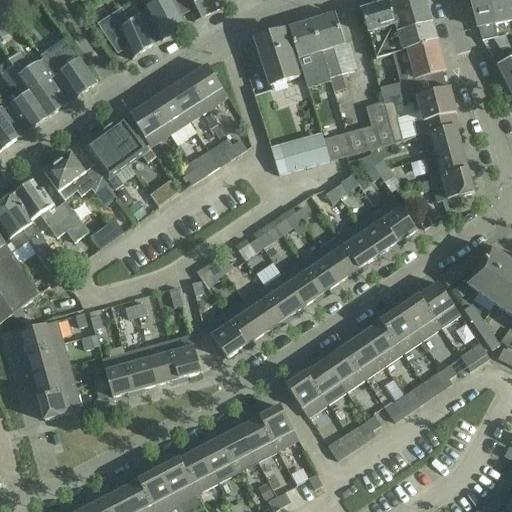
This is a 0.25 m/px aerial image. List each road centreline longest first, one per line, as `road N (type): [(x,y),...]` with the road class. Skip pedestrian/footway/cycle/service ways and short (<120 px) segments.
road 1 (residential): [(0,511),(55,493),(233,394),(511,211)]
road 2 (residential): [(118,95),(221,32),(293,0)]
road 3 (residential): [(511,182),(444,0)]
road 4 (residential): [(0,178),(118,95)]
